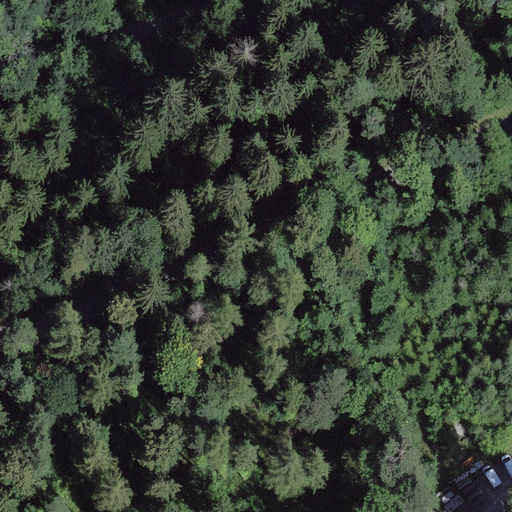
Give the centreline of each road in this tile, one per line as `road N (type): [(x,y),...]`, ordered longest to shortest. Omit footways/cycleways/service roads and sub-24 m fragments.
road 1 (unclassified): [(0,344),(511,125)]
road 2 (track): [(0,68),(162,25),(216,0)]
